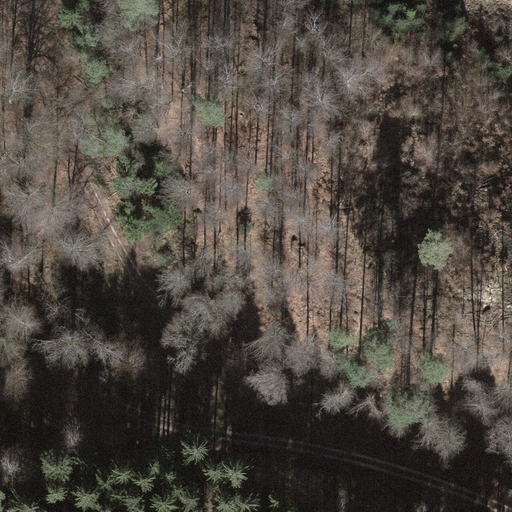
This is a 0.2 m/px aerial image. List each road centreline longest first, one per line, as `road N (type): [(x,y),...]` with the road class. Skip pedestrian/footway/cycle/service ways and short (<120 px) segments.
road 1 (track): [(286,440),(149,312),(35,95),(23,0)]
road 2 (track): [(286,440),(165,423),(0,449)]
road 3 (track): [(510,511),(286,440)]
road 4 (track): [(165,423),(0,354)]
